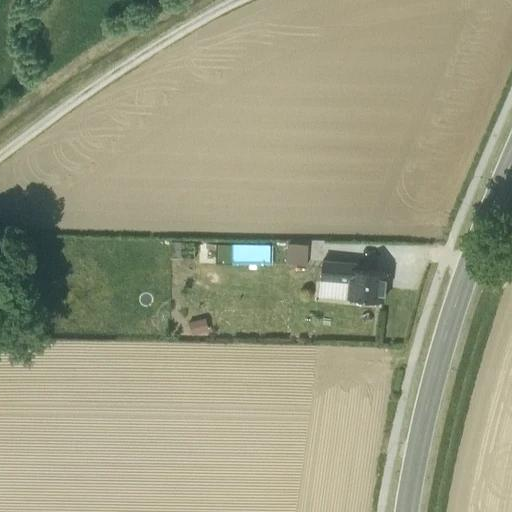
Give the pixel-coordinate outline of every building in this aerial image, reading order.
[(171,259),(195,260),(195,242),(171,242),(171,259)] [(268,245),(234,244),(234,261),(267,262),(268,245)] [(294,245),(293,255),(313,257),(314,246),(294,245)] [(313,267),(313,257),(293,255),(293,265),(313,267)] [(321,280),(350,281),(351,270),(356,270),(357,262),(322,260),(321,280)] [(385,272),(356,270),(351,270),(350,281),(349,298),(384,300),(385,272)] [(320,296),(349,298),(350,281),(321,280),(320,296)] [(205,318),(188,322),(192,336),(209,332),(205,318)]
